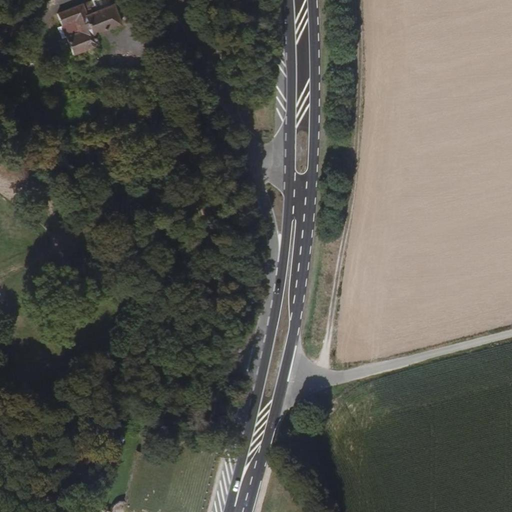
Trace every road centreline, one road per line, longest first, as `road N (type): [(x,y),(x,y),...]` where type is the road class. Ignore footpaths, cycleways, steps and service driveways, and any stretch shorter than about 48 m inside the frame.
road 1 (track): [(319,379),(354,164),(356,0)]
road 2 (primary): [(297,313),(314,147),(312,0)]
road 3 (unclassified): [(251,151),(275,251),(244,448)]
road 4 (primary): [(290,180),(281,280),(244,448)]
road 5 (track): [(511,332),(282,381)]
road 6 (primary): [(247,511),(297,313)]
road 7 (unclassified): [(178,0),(251,151)]
road 8 (primary): [(285,0),(291,138)]
road 9 (unclassified): [(297,313),(301,205),(290,180)]
